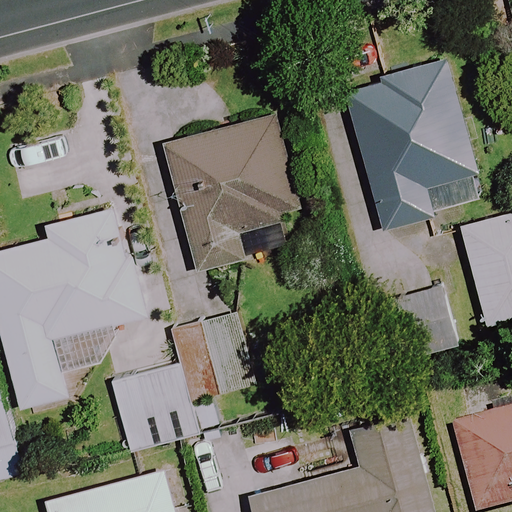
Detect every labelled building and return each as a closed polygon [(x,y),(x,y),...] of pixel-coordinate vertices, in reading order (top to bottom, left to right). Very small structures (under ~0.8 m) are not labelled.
[(386,228),(441,213),(433,186),(483,172),(454,61),(349,89),(386,228)] [(200,269),(291,242),(283,214),(298,210),(270,113),(164,144),(200,269)] [(511,212),(464,224),(488,327),(511,321),(511,212)] [(69,372),(105,363),(126,320),(150,314),(135,258),(122,261),(110,215),(46,231),(48,239),(0,251),(0,319),(22,408),(75,395),(69,372)] [(467,283),(364,309),(382,379),(485,352),(467,283)] [(133,450),(219,428),(211,397),(266,384),(247,310),(175,329),(184,364),(115,382),(133,450)] [(0,481),(25,476),(12,422),(0,372),(0,481)] [(260,511),(443,511),(416,401),(358,416),(370,465),(256,493),(260,511)] [(511,505),(511,403),(461,416),(486,511),(511,505)] [(181,511),(169,462),(51,493),(55,511),(181,511)]
